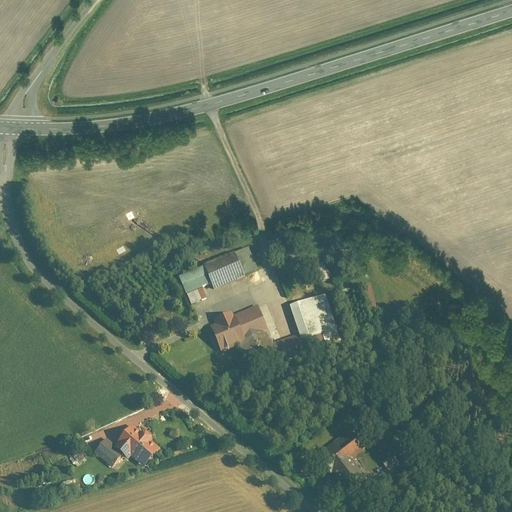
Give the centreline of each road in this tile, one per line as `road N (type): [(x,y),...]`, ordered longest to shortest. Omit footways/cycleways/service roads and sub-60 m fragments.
road 1 (tertiary): [(4,127),(152,117),(511,11)]
road 2 (unclassified): [(1,186),(17,247),(36,273),(317,511)]
road 3 (unclassified): [(93,0),(4,127)]
